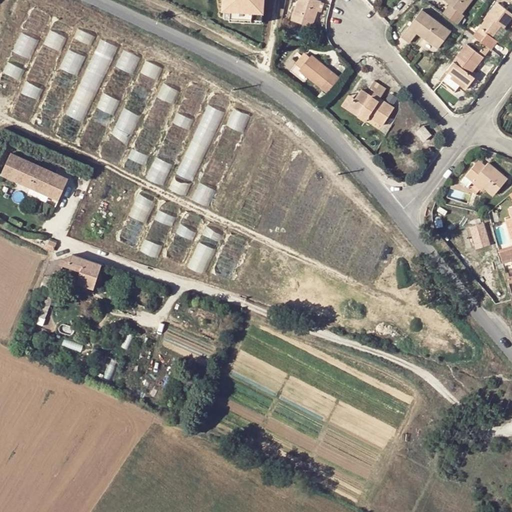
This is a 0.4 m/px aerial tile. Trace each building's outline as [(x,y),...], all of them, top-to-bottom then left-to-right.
[(263,0),(224,0),(224,12),(262,15),(263,0)] [(297,0),(291,20),(312,27),(321,1),(318,0),(297,0)] [(444,0),(449,4),(454,7),(452,10),(447,6),(442,13),(458,24),(464,15),(462,14),(471,0),(444,0)] [(486,46),(491,49),(498,41),(492,37),(501,25),(505,28),(511,17),(511,12),(497,2),(473,35),(476,38),(486,46)] [(0,80),(16,88),(50,15),(32,7),(0,75),(0,80)] [(451,31),(422,8),(400,36),(409,43),(417,33),(437,49),(451,31)] [(55,18),(10,113),(28,121),(72,26),(55,18)] [(501,25),(492,37),(498,41),(499,42),(508,31),(505,28),(501,25)] [(95,36),(77,28),(33,124),(50,132),(95,36)] [(469,45),(480,53),(486,46),(476,38),(469,45)] [(72,142),(117,46),(100,39),(55,134),(72,142)] [(484,56),(480,53),(469,45),(467,43),(446,71),(448,72),(441,82),(454,91),(459,84),(466,90),(473,81),(476,77),(471,74),(484,56)] [(95,153),(140,58),(122,49),(78,144),(95,153)] [(299,68),(296,66),(289,73),(303,84),(309,78),(328,94),(340,79),(311,54),(309,57),(299,68)] [(295,65),(296,66),(299,68),(309,57),(304,54),(295,65)] [(117,164),(162,69),(145,60),(100,156),(117,164)] [(140,175),(185,79),(168,71),(122,166),(140,175)] [(371,96),(378,101),(379,99),(386,89),(374,81),(369,88),(374,91),(371,96)] [(393,108),(379,99),(378,101),(371,96),(361,90),(355,99),(349,107),(367,119),(369,116),(382,125),(393,108)] [(212,92),(175,187),(192,194),(228,98),(212,92)] [(365,122),(367,119),(349,107),(355,99),(348,95),(341,106),(365,122)] [(235,108),(228,125),(246,132),(252,115),(235,108)] [(161,156),(175,161),(193,118),(179,112),(161,156)] [(431,135),(424,126),(415,132),(422,141),(431,135)] [(212,161),(229,167),(240,139),(223,133),(212,161)] [(10,152),(0,173),(58,199),(67,178),(10,152)] [(154,172),(151,178),(164,185),(174,164),(159,157),(152,171),(154,172)] [(475,164),(482,169),(486,165),(479,160),(475,164)] [(468,188),(473,183),(471,181),(474,179),(484,187),(493,195),(508,178),(489,162),(486,165),(482,169),(475,164),(460,181),(468,188)] [(474,179),(471,181),(473,183),(481,190),(484,187),(474,179)] [(202,183),(195,198),(209,205),(216,190),(202,183)] [(137,247),(157,202),(140,194),(120,239),(137,247)] [(164,203),(158,218),(173,224),(179,210),(164,203)] [(182,222),(197,231),(204,219),(188,210),(182,222)] [(164,242),(172,226),(158,220),(151,236),(164,242)] [(486,222),(471,226),(476,248),(491,244),(486,222)] [(181,225),(175,243),(191,247),(196,229),(181,225)] [(205,229),(191,267),(207,274),(222,235),(205,229)] [(147,239),(143,250),(159,256),(163,245),(147,239)] [(49,240),(45,248),(53,250),(55,242),(49,240)] [(171,245),(168,258),(184,263),(188,250),(171,245)] [(511,260),(511,247),(499,251),(502,260),(511,258),(511,260)] [(229,279),(240,259),(225,251),(214,271),(229,279)] [(37,292),(42,293),(51,296),(61,265),(96,276),(100,264),(70,254),(49,262),(37,292)] [(115,297),(117,291),(112,288),(108,297),(112,299),(114,296),(115,297)] [(121,300),(124,294),(117,291),(115,297),(121,300)] [(41,324),(51,296),(42,293),(33,321),(41,324)]
